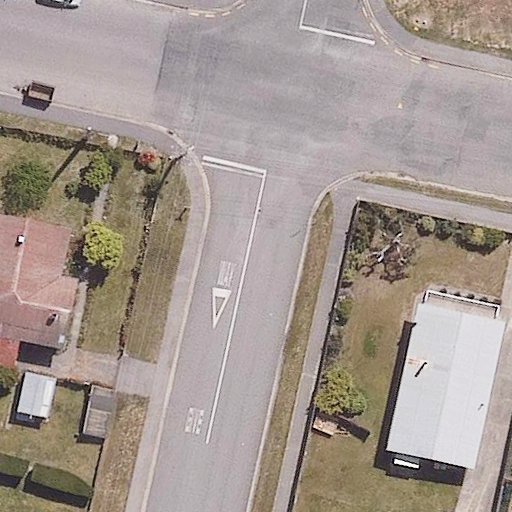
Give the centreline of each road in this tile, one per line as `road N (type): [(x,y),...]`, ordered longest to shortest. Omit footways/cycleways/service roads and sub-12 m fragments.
road 1 (residential): [(284,92),(194,511)]
road 2 (residential): [(284,92),(0,31)]
road 3 (residential): [(511,139),(284,92)]
